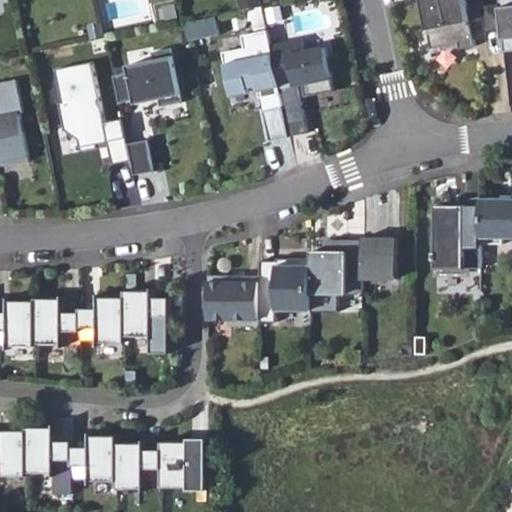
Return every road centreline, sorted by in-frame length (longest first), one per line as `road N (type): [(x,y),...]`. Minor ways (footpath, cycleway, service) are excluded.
road 1 (residential): [(190,224),(191,375),(177,395),(150,404),(0,392)]
road 2 (residential): [(190,224),(413,149)]
road 3 (residential): [(0,236),(190,224)]
road 4 (residential): [(413,149),(378,0)]
